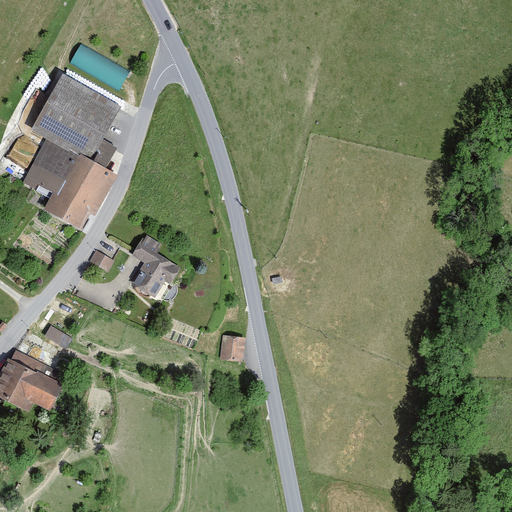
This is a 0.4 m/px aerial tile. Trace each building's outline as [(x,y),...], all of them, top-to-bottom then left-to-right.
[(121,88),(131,69),(81,42),(71,61),(121,88)] [(121,106),(62,73),(31,128),(47,138),(90,161),(121,106)] [(90,161),(47,138),(24,180),(50,194),(42,209),(85,232),(115,174),(90,161)] [(142,245),(140,244),(134,255),(145,263),(133,283),(160,300),(179,268),(156,254),(161,245),(147,236),(142,245)] [(113,261),(97,252),(91,262),(108,271),(113,261)] [(72,339),(51,327),(46,336),(67,348),(72,339)] [(244,339),(224,337),(222,359),(242,361),(244,339)] [(11,362),(9,360),(0,377),(0,399),(28,414),(32,405),(50,414),(64,388),(52,382),(57,373),(16,353),(11,362)]
